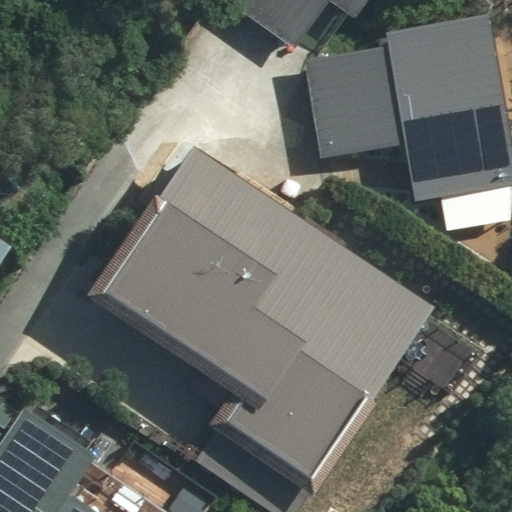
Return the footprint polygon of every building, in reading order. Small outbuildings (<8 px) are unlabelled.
[(265,0),(313,37),(341,0),(374,0),(378,2),(378,0),(265,0)] [(409,33),(327,46),(343,144),(425,131),(434,188),(511,176),(511,0),(478,0),(406,11),(409,33)] [(459,291),(218,132),(122,276),(263,370),(207,454),(294,511),(306,511),(331,476),(335,479),(459,291)] [(0,280),(34,234),(0,210),(0,280)] [(118,439),(49,393),(0,466),(0,511),(137,511),(90,481),(118,439)]
